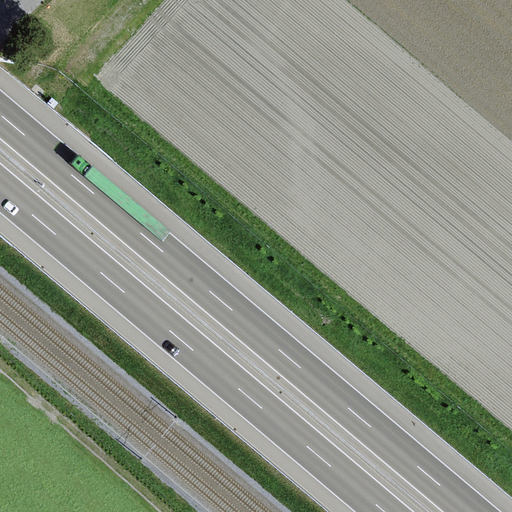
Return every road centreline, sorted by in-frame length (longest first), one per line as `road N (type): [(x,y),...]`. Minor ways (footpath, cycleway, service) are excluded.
road 1 (motorway): [(471,511),(0,115)]
road 2 (motorway): [(0,189),(385,511)]
road 3 (track): [(165,511),(0,368)]
